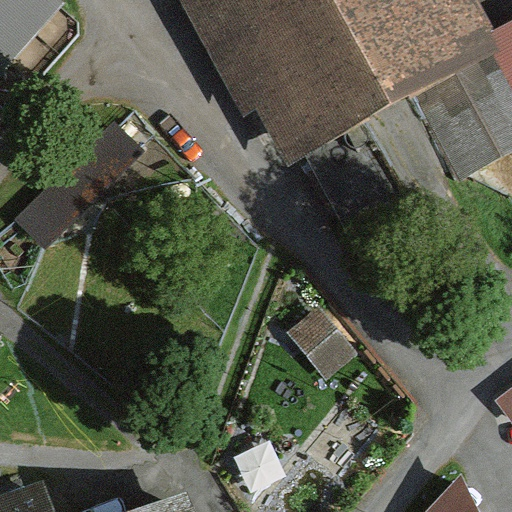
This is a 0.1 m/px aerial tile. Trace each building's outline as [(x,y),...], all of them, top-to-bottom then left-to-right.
[(0,0),(0,64),(54,1),(52,0),(0,0)] [(179,0),(278,175),(483,61),(511,112),(511,22),(485,38),(463,0),(179,0)] [(325,306),(296,330),(326,367),(355,343),(325,306)] [(0,494),(0,511),(58,511),(47,479),(0,494)] [(480,511),(467,487),(419,511),(480,511)] [(184,511),(177,494),(127,511),(184,511)]
